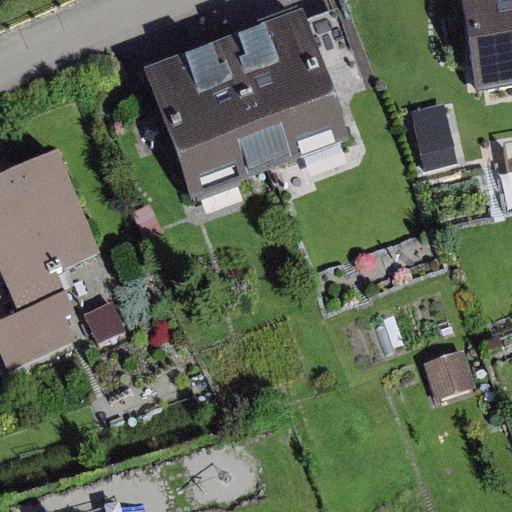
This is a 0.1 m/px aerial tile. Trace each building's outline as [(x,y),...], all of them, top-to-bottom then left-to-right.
[(468,131),(511,123),(511,0),(448,11),(468,131)] [(292,53),(135,115),(184,238),(341,176),(292,53)] [(48,205),(0,226),(0,334),(8,353),(88,318),(80,299),(88,295),(48,205)] [(60,335),(0,363),(0,427),(3,432),(115,379),(100,346),(72,359),(60,335)] [(415,402),(425,440),(465,429),(455,391),(415,402)]
